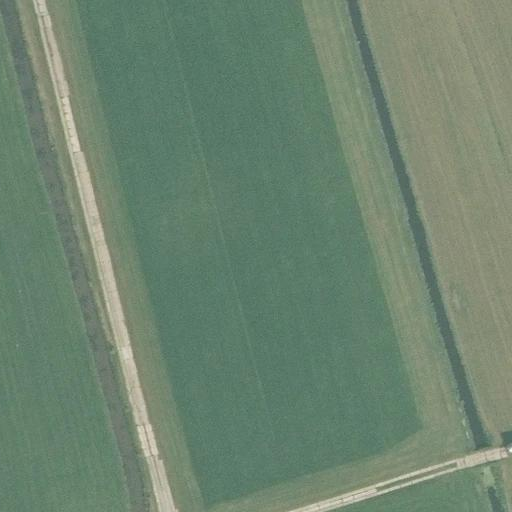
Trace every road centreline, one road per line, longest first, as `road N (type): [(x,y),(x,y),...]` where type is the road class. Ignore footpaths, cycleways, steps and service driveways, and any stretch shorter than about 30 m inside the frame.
road 1 (track): [(166,511),(38,0)]
road 2 (track): [(294,511),(505,453)]
